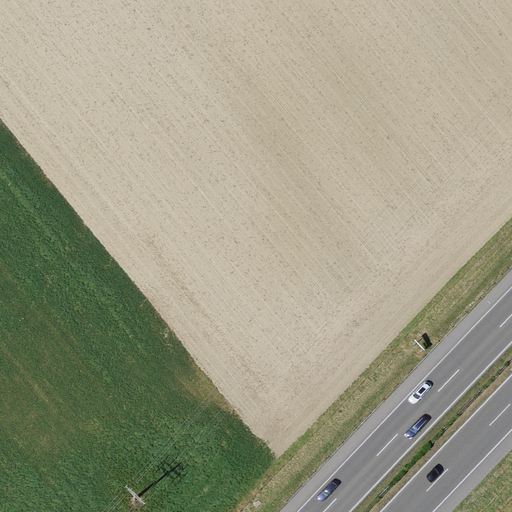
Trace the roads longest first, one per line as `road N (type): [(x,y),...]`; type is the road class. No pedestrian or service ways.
road 1 (motorway): [(511,315),(324,511)]
road 2 (motorway): [(407,511),(511,403)]
